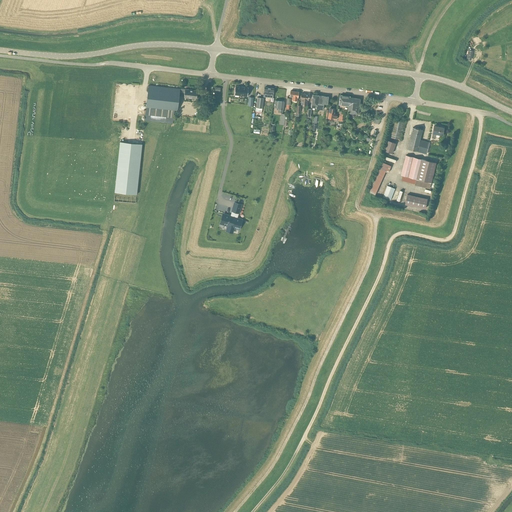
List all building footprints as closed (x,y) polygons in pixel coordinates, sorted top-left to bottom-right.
[(146,107),(145,120),(150,121),(173,124),(173,122),(174,110),(177,111),(179,97),(184,97),(184,98),(188,99),(188,100),(191,100),(192,99),(197,100),(197,95),(198,91),(185,89),(185,90),(180,89),(179,89),(148,85),(148,90),(147,99),(146,107)] [(236,86),(235,95),(247,96),(249,87),(236,86)] [(265,87),(263,97),(273,98),(274,89),(265,87)] [(291,91),(290,96),(290,97),(292,97),(292,100),(297,101),(298,98),(298,92),(291,91)] [(301,94),(301,98),(301,99),(302,99),(301,104),(307,105),(307,100),(308,100),(308,99),(309,94),(301,94)] [(316,106),(316,108),(316,109),(323,110),(324,104),(327,104),(328,97),(318,95),(316,106)] [(350,97),(340,95),(339,105),(349,106),(350,97)] [(360,99),(350,97),(349,106),(348,113),(358,114),(360,99)] [(275,101),(274,105),(274,107),(276,107),(276,110),(278,110),(279,111),(278,112),(282,113),(284,102),(275,101)] [(330,108),(329,113),(328,118),(336,120),(337,116),(334,115),(335,109),(330,108)] [(393,119),(392,124),(389,137),(400,140),(404,122),(393,119)] [(442,134),(443,133),(444,128),(434,126),(432,133),(433,133),(432,138),(435,139),(436,133),(442,134)] [(413,128),(411,132),(407,149),(426,153),(429,142),(420,140),(422,130),(413,128)] [(395,143),(386,140),(383,150),(392,154),(395,143)] [(120,142),(115,192),(137,194),(142,144),(120,142)] [(406,156),(401,175),(402,176),(401,181),(414,184),(414,185),(429,189),(436,164),(406,156)] [(381,162),(368,192),(374,195),(385,172),(388,173),(391,166),(381,162)] [(427,199),(407,194),(404,205),(425,209),(427,199)] [(223,214),(220,223),(228,226),(227,229),(232,231),(233,227),(239,229),(242,220),(237,218),(241,205),(235,203),(231,216),(234,216),(232,220),(230,219),(231,216),(223,214)]
